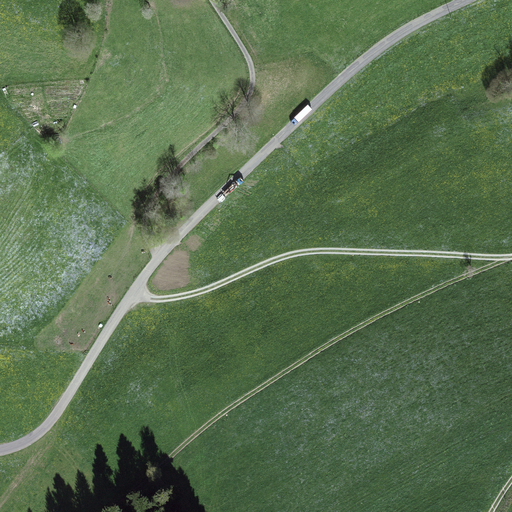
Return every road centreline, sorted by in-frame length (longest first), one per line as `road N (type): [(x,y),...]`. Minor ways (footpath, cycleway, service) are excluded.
road 1 (unclassified): [(0,450),(32,438),(53,417),(148,269),(185,228),(376,49),(464,0)]
road 2 (track): [(114,511),(164,459),(301,359),(508,256)]
road 3 (track): [(511,256),(321,249),(196,292),(162,299),(133,292)]
road 4 (track): [(214,0),(255,77),(250,96),(177,170),(146,215),(146,238),(159,255)]
